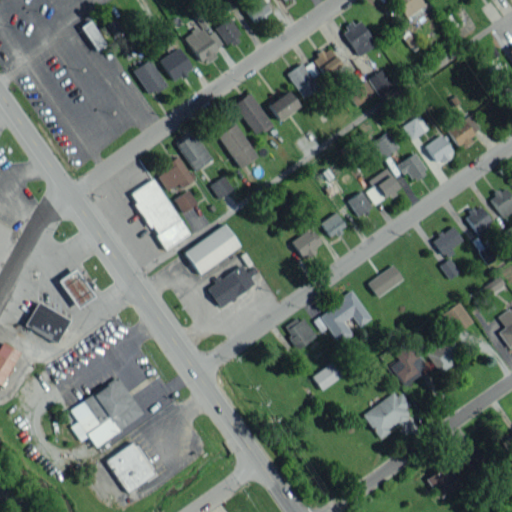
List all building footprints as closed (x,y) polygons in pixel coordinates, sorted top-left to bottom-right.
[(251,21),(268,10),(262,1),(264,0),(244,0),(239,3),(251,21)] [(393,0),(406,16),(423,3),(420,0),(393,0)] [(213,26),(225,46),(239,37),(228,17),(213,26)] [(93,51),(104,45),(90,19),(79,25),(93,51)] [(374,43),(357,19),(340,30),(357,55),(374,43)] [(206,33),(201,24),(182,35),(199,64),(215,54),(212,49),(221,44),(212,29),(206,33)] [(171,81),(190,68),(176,46),(157,59),(171,81)] [(338,62),(326,46),(310,59),(322,75),(338,62)] [(146,94),(163,84),(149,58),(131,68),(146,94)] [(298,95),(321,83),(309,59),(286,72),(298,95)] [(487,68),(510,105),(511,103),(511,88),(495,63),(487,68)] [(379,98),(393,88),(379,69),(366,78),(379,98)] [(354,105),(373,93),(364,80),(346,92),(354,105)] [(276,120),(297,105),(286,89),(265,104),(276,120)] [(252,135),(269,125),(249,92),(231,102),(252,135)] [(445,129),(456,146),(479,131),(467,113),(445,129)] [(408,139),(426,129),(417,114),(400,125),(408,139)] [(255,155),(232,122),(215,134),(238,167),(255,155)] [(193,170),(209,158),(190,130),(174,142),(193,170)] [(396,147),(386,131),(370,141),(380,157),(396,147)] [(423,143),(434,164),(450,155),(439,134),(423,143)] [(412,152),(394,164),(401,174),(406,171),(412,180),(425,172),(412,152)] [(189,181),(179,155),(162,162),(165,170),(156,173),(163,189),(177,184),(178,185),(189,181)] [(372,204),(397,188),(384,167),(365,180),(369,186),(363,191),(372,204)] [(217,198),(231,188),(222,175),(207,185),(217,198)] [(162,249),(187,234),(152,177),(127,192),(162,249)] [(487,197),(501,217),(511,209),(511,201),(502,187),(487,197)] [(172,198),(180,211),(194,203),(186,189),(172,198)] [(345,199),(356,215),(369,206),(358,190),(345,199)] [(490,224),(479,205),(463,214),(474,233),(490,224)] [(343,228),(335,212),(319,220),(327,236),(343,228)] [(237,245),(222,223),(181,251),(197,273),(237,245)] [(462,241),(451,225),(431,239),(442,255),(462,241)] [(289,241),(300,258),(320,244),(310,228),(289,241)] [(447,278),(457,271),(447,257),(437,264),(447,278)] [(218,308),(252,282),(238,263),(204,289),(218,308)] [(365,283),(376,297),(401,278),(390,263),(365,283)] [(92,296),(72,268),(55,280),(75,308),(92,296)] [(479,286),(485,295),(502,283),(496,275),(479,286)] [(368,318),(351,292),(310,319),(319,331),(325,326),(336,343),(350,334),(341,320),(350,315),(357,325),(368,318)] [(452,332),(470,322),(457,301),(440,311),(452,332)] [(67,317),(33,302),(22,326),(56,342),(67,317)] [(511,341),(511,305),(495,316),(502,327),(496,331),(505,346),(511,341)] [(281,327),(296,348),(314,336),(299,315),(281,327)] [(458,360),(449,339),(425,349),(434,370),(458,360)] [(0,383),(18,351),(1,341),(0,341),(0,383)] [(401,383),(424,370),(408,342),(393,351),(402,367),(394,372),(401,383)] [(309,376),(319,389),(340,374),(331,361),(309,376)] [(91,444),(141,415),(118,376),(67,407),(75,421),(68,425),(78,440),(86,435),(91,444)] [(376,437),(408,415),(403,408),(408,404),(398,388),(360,413),(376,437)] [(511,432),(499,439),(510,464),(511,462),(511,432)] [(103,459),(124,491),(153,473),(132,440),(103,459)] [(471,468),(483,459),(471,443),(459,452),(471,468)] [(456,485),(444,465),(424,476),(436,497),(456,485)]
